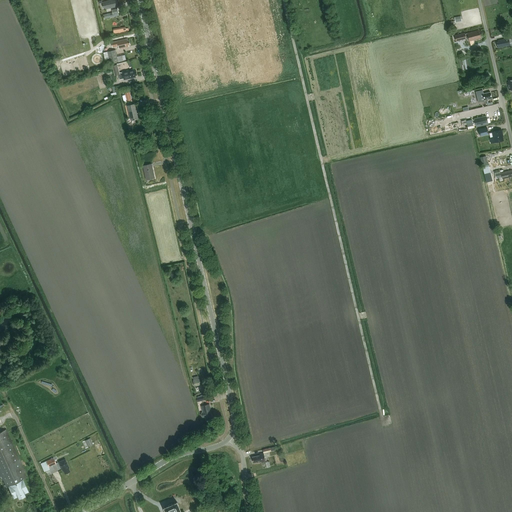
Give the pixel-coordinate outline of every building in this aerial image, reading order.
[(106,10),(118,6),(116,0),(111,0),(102,2),(104,8),(105,8),(106,10)] [(468,37),(469,40),(469,41),(481,38),(479,30),(465,34),(465,33),(455,36),(456,41),(466,38),(468,37)] [(127,39),(111,43),(113,48),(118,46),(119,49),(129,47),(129,45),(130,45),(129,40),(128,41),(127,39)] [(509,39),(501,40),(498,41),(498,42),(497,43),(498,48),(510,46),(510,45),(509,39)] [(116,50),(109,51),(108,52),(110,63),(118,62),(116,50)] [(136,75),(137,75),(136,71),(135,71),(134,69),(122,72),(124,80),(136,77),(136,75)] [(482,90),(476,92),(478,102),(485,101),(484,100),(483,94),(482,90)] [(131,121),(138,119),(135,104),(127,106),(131,121)] [(486,116),(474,119),(476,127),(488,124),(486,116)] [(480,136),(488,134),(487,127),(478,129),(480,136)] [(503,140),(502,134),(501,130),(492,132),(493,137),(494,137),(495,142),(503,140)] [(147,180),(154,178),(151,164),(143,166),(147,180)] [(511,171),(511,172),(511,170),(500,173),(499,170),(494,172),(496,178),(502,176),(502,179),(510,177),(510,178),(511,177),(511,171)] [(205,418),(212,416),(209,404),(201,406),(202,413),(201,413),(202,417),(205,416),(205,418)] [(25,473),(25,471),(6,429),(0,432),(0,476),(1,480),(3,479),(6,487),(8,486),(13,497),(18,495),(19,497),(24,494),(23,493),(28,491),(22,479),(26,478),(24,473),(25,473)] [(90,438),(85,441),(86,442),(88,447),(94,445),(90,438)] [(261,462),(265,461),(263,453),(259,454),(259,455),(252,457),(253,463),(256,462),(256,463),(261,462)] [(53,458),(46,461),(49,467),(56,464),(53,458)] [(65,474),(70,471),(68,468),(69,468),(65,459),(59,462),(62,471),(63,470),(65,474)] [(181,511),(177,502),(164,508),(165,511),(181,511)]
